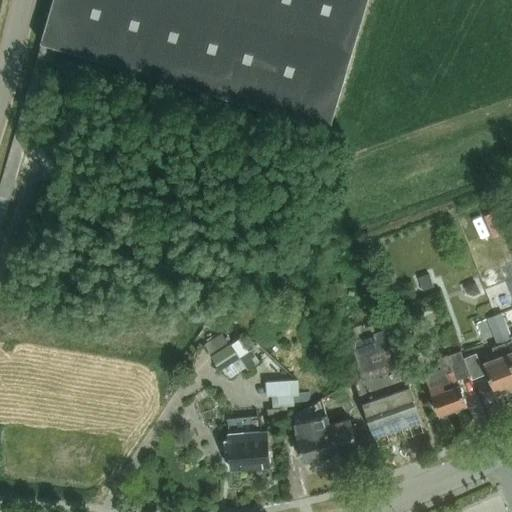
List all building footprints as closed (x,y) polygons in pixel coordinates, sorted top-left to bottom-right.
[(331,127),(369,0),(54,0),(42,41),(331,127)] [(430,274),(419,277),(424,290),(434,287),(430,274)] [(476,281),(465,287),(468,293),(474,296),(481,293),(476,281)] [(495,314),(489,316),(494,330),(507,325),(502,311),(495,314)] [(152,359),(186,360),(187,322),(153,321),(152,359)] [(423,420),(391,325),(351,338),(363,374),(354,377),(374,436),(423,420)] [(507,325),(494,330),(500,344),(506,342),(511,339),(511,336),(507,325)] [(222,332),(205,344),(221,369),(240,357),(248,370),(261,362),(253,348),(249,350),(241,337),(230,344),(222,332)] [(511,387),(511,357),(510,352),(506,342),(500,344),(494,346),(498,356),(485,362),(497,393),(511,387)] [(470,374),(461,350),(449,354),(439,358),(443,368),(426,374),(430,386),(440,413),(469,403),(461,383),(460,383),(459,378),(465,376),(470,374)] [(479,376),(484,374),(476,353),(464,357),(472,379),(479,376)] [(273,378),(274,405),(301,404),(300,377),(273,378)] [(323,397),(296,414),(297,433),(305,462),(338,453),(330,424),(323,397)] [(350,418),(330,424),(338,453),(358,447),(350,418)] [(269,431),(230,434),(232,468),(272,465),(269,431)]
